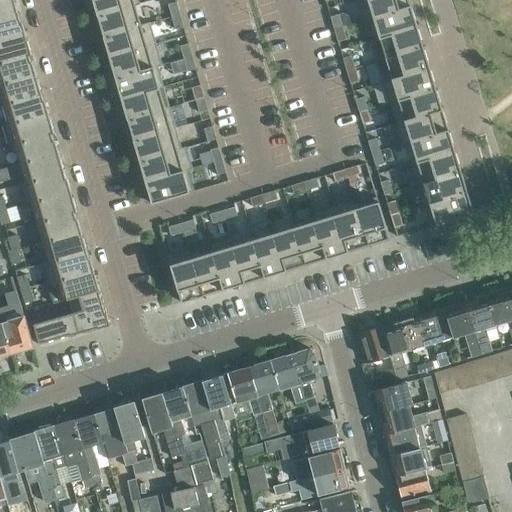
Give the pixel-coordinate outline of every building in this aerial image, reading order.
[(0,0),(0,19),(19,14),(19,12),(18,12),(15,2),(13,2),(12,0),(0,0)] [(138,0),(92,0),(97,16),(135,5),(135,6),(140,4),(138,0)] [(368,19),(410,6),(408,0),(357,0),(364,21),(368,20),(368,19)] [(172,17),(180,14),(176,2),(168,4),(172,17)] [(141,25),(135,6),(135,5),(97,16),(103,36),(141,25)] [(374,39),(417,26),(410,6),(368,19),(368,20),(374,38),(374,39)] [(0,40),(25,33),(19,14),(0,19),(0,40)] [(180,14),(172,17),(175,29),(184,27),(180,14)] [(334,29),(342,27),(339,14),(330,17),(334,29)] [(109,57),(156,43),(150,22),(141,25),(103,36),(109,57)] [(374,39),(374,38),(369,40),(376,61),(423,47),(417,26),(374,39)] [(342,27),(334,29),(338,42),(346,39),(342,27)] [(0,40),(0,61),(31,53),(27,41),(26,41),(24,35),(25,35),(25,34),(25,33),(0,40)] [(156,43),(109,57),(115,78),(158,66),(158,67),(163,65),(156,43)] [(180,46),(184,58),(192,56),(188,44),(180,46)] [(423,47),(376,61),(382,82),(429,68),(423,47)] [(0,82),(35,73),(30,55),(31,55),(31,54),(31,53),(0,61),(0,82)] [(196,68),(192,56),(184,58),(187,71),(196,68)] [(347,70),(355,68),(351,56),(343,58),(347,70)] [(121,99),(164,86),(158,67),(158,66),(115,78),(121,99)] [(355,68),(347,70),(350,83),(359,80),(355,68)] [(398,100),(436,89),(429,68),(382,82),(389,104),(398,101),(398,100)] [(0,82),(0,105),(3,105),(3,103),(42,92),(42,90),(40,91),(37,80),(36,81),(34,75),(35,74),(35,73),(0,82)] [(192,87),(196,100),(204,97),(200,85),(192,87)] [(127,119),(170,107),(164,86),(121,99),(127,119)] [(442,109),(436,89),(398,100),(398,101),(404,121),(442,109)] [(3,105),(8,121),(9,123),(48,112),(42,92),(3,103),(3,105)] [(208,110),(204,97),(196,100),(199,112),(208,110)] [(355,99),(359,112),(368,109),(364,97),(355,99)] [(170,107),(127,119),(133,140),(176,128),(170,107)] [(371,122),(368,109),(359,112),(363,124),(371,122)] [(406,143),(448,130),(442,109),(404,121),(395,123),(401,145),(406,144),(406,143)] [(15,144),(14,142),(54,131),(50,119),(49,120),(47,113),(48,113),(48,112),(9,123),(8,121),(1,123),(8,146),(15,144)] [(182,149),(182,148),(176,128),(133,140),(139,161),(182,149)] [(208,145),(216,142),(213,130),(204,132),(208,145)] [(406,144),(412,163),(454,150),(448,130),(406,143),(406,144)] [(14,142),(15,144),(20,162),(58,151),(53,133),(54,132),(54,131),(14,142)] [(368,141),(372,153),(380,151),(376,138),(368,141)] [(182,149),(139,161),(145,182),(188,169),(188,170),(193,169),(186,146),(182,148),(182,149)] [(214,162),(222,160),(218,147),(210,150),(214,162)] [(418,184),(461,171),(454,150),(412,163),(418,184)] [(20,162),(25,180),(26,182),(65,170),(64,169),(63,169),(60,159),(59,159),(57,153),(58,153),(58,152),(58,151),(20,162)] [(375,166),(384,163),(380,151),(372,153),(375,166)] [(226,172),(222,160),(214,162),(217,174),(226,172)] [(345,169),(347,177),(360,174),(357,165),(345,169)] [(188,169),(145,182),(152,203),(194,191),(188,170),(188,169)] [(347,177),(345,169),(332,173),(335,181),(347,177)] [(26,182),(25,180),(18,182),(25,205),(32,203),(31,201),(71,190),(65,170),(26,182)] [(425,205),(467,192),(461,171),(418,184),(425,205)] [(304,182),(306,190),(319,186),(316,178),(304,182)] [(384,194),(393,192),(389,180),(380,182),(384,194)] [(306,190),(304,182),(291,185),(294,194),(306,190)] [(71,191),(71,190),(31,201),(32,203),(37,221),(76,210),(73,197),(71,198),(70,192),(71,191)] [(275,190),(262,194),(265,203),(277,199),(275,190)] [(467,192),(425,205),(431,226),(474,213),(467,192)] [(265,203),(262,194),(250,198),(252,206),(265,203)] [(0,196),(0,209),(0,210),(9,208),(5,195),(0,196)] [(355,203),(368,245),(390,239),(377,196),(356,203),(355,203)] [(347,252),(368,245),(355,203),(356,203),(355,198),(333,205),(347,252)] [(391,215),(399,213),(395,200),(387,203),(391,215)] [(347,252),(333,205),(312,211),(313,216),(314,216),(327,258),(347,252)] [(235,207),(222,210),(225,219),(237,215),(235,207)] [(9,208),(0,210),(4,223),(13,221),(9,208)] [(37,221),(43,241),(81,230),(75,211),(76,211),(76,210),(37,221)] [(212,223),(225,219),(222,210),(210,214),(212,223)] [(399,213),(391,215),(394,228),(403,225),(399,213)] [(295,227),(306,264),(327,258),(314,216),(313,216),(292,222),(294,227),(295,227)] [(181,223),(183,231),(196,228),(193,219),(181,223)] [(183,231),(181,223),(168,227),(171,235),(183,231)] [(295,227),(294,227),(274,233),(285,271),(306,264),(295,227)] [(195,228),(184,231),(188,243),(199,239),(195,228)] [(43,241),(48,259),(49,260),(88,249),(87,247),(86,248),(83,237),(82,237),(80,231),(81,231),(81,230),(43,241)] [(253,239),(265,277),(285,271),(274,233),(254,239),(253,239)] [(8,237),(12,250),(20,247),(17,234),(8,237)] [(253,239),(254,239),(253,234),(232,240),(231,241),(244,283),(265,277),(253,239)] [(223,289),(244,283),(231,241),(232,240),(231,236),(208,243),(209,247),(211,247),(223,289)] [(20,247),(12,250),(16,263),(24,260),(20,247)] [(190,253),(203,296),(223,289),(211,247),(209,247),(191,253),(190,253)] [(190,253),(191,253),(189,248),(167,255),(181,302),(203,296),(190,253)] [(49,260),(48,259),(41,261),(47,282),(93,269),(88,249),(49,260)] [(78,294),(99,288),(96,276),(94,277),(93,271),(93,270),(94,270),(94,269),(93,269),(47,282),(53,303),(78,296),(78,294)] [(19,276),(23,289),(32,286),(28,273),(19,276)] [(32,286),(23,289),(27,302),(36,299),(32,286)] [(78,294),(78,296),(82,309),(78,310),(84,331),(82,331),(83,332),(110,325),(99,288),(78,294)] [(489,295),(486,296),(495,324),(511,318),(511,303),(507,289),(496,292),(496,291),(489,293),(489,295)] [(495,324),(486,296),(483,296),(482,295),(476,297),(476,298),(465,302),(481,354),(492,350),(485,327),(495,324)] [(471,357),(481,354),(465,302),(454,305),(453,303),(447,306),(447,307),(444,308),(453,337),(464,334),(471,357)] [(434,311),(423,315),(432,343),(453,337),(444,308),(441,309),(440,307),(433,310),(434,311)] [(39,343),(82,331),(84,331),(78,310),(33,323),(39,343)] [(401,321),(410,350),(432,343),(423,315),(412,318),(411,317),(405,318),(405,320),(401,321)] [(2,324),(10,353),(12,353),(15,354),(20,352),(22,350),(32,347),(24,317),(2,324)] [(391,325),(381,328),(390,356),(394,368),(397,379),(409,375),(402,352),(410,350),(401,321),(399,322),(398,321),(391,323),(391,325)] [(0,324),(0,357),(1,358),(7,356),(9,354),(10,353),(2,324),(0,324)] [(390,356),(381,328),(381,326),(359,333),(368,363),(390,356)] [(296,351),(291,353),(304,399),(313,396),(309,381),(321,377),(314,351),(309,348),(297,352),(296,351)] [(511,373),(511,365),(507,350),(497,354),(503,376),(511,373)] [(435,355),(436,357),(439,367),(449,364),(445,352),(435,355)] [(270,360),(278,389),(291,386),(295,402),(304,399),(291,353),(285,355),(285,356),(270,360)] [(503,376),(497,354),(486,357),(493,380),(503,376)] [(482,383),(493,380),(486,357),(475,360),(482,383)] [(254,364),(248,366),(270,435),(279,433),(267,393),(278,389),(270,360),(254,365),(254,364)] [(464,364),(471,386),(482,383),(475,360),(464,364)] [(432,361),(415,366),(417,373),(430,369),(434,368),(432,362),(432,361)] [(471,386),(464,364),(453,367),(460,387),(460,390),(471,386)] [(270,435),(248,366),(243,368),(227,373),(236,402),(248,398),(260,438),(270,435)] [(450,390),(460,387),(453,367),(444,370),(450,390)] [(394,368),(383,372),(386,382),(397,379),(394,368)] [(450,390),(444,370),(434,373),(440,393),(450,390)] [(222,374),(202,380),(220,441),(221,441),(230,438),(224,420),(233,417),(230,403),(231,403),(222,374)] [(430,376),(422,378),(428,400),(436,398),(430,376)] [(182,387),(190,415),(194,426),(205,423),(221,477),(230,475),(225,461),(226,460),(221,441),(220,441),(202,380),(182,387)] [(402,383),(374,390),(379,412),(408,404),(402,383)] [(182,387),(162,392),(176,437),(181,435),(185,434),(180,418),(190,415),(182,387)] [(181,454),(185,467),(207,460),(203,447),(186,452),(184,445),(181,435),(176,437),(162,392),(162,393),(162,392),(142,398),(152,431),(163,428),(172,457),(181,454)] [(114,407),(131,464),(137,462),(133,450),(136,449),(133,439),(144,436),(134,401),(131,402),(130,399),(127,397),(121,399),(119,402),(120,405),(114,407)] [(408,404),(379,412),(385,433),(419,424),(441,419),(438,408),(411,415),(408,404)] [(114,407),(94,413),(106,455),(107,458),(122,454),(125,466),(131,464),(114,407)] [(313,425),(333,420),(330,407),(309,413),(312,425),(313,425)] [(312,425),(309,413),(308,413),(308,412),(288,417),(292,431),(312,425)] [(94,413),(74,419),(94,485),(101,483),(99,475),(94,458),(106,455),(94,413)] [(466,413),(446,418),(449,429),(469,424),(466,413)] [(94,485),(74,419),(54,425),(66,466),(67,468),(78,464),(85,488),(94,485)] [(446,440),(441,419),(432,421),(437,442),(446,440)] [(338,445),(338,444),(333,424),(240,447),(243,457),(258,454),(280,448),(283,459),(338,445)] [(419,424),(385,433),(390,455),(425,446),(419,424)] [(449,429),(452,439),(472,434),(469,424),(449,429)] [(54,425),(34,431),(47,476),(51,474),(55,487),(52,488),(55,500),(65,497),(57,469),(66,466),(54,425)] [(10,439),(19,471),(23,469),(28,484),(37,481),(44,503),(55,500),(52,488),(55,487),(51,474),(47,476),(34,431),(14,437),(10,439)] [(452,439),(454,449),(474,444),(472,434),(452,439)] [(19,471),(10,439),(0,441),(0,473),(9,504),(19,501),(11,473),(19,471)] [(201,440),(184,445),(186,452),(203,447),(201,440)] [(454,449),(457,459),(477,454),(474,444),(454,449)] [(425,446),(390,455),(396,476),(424,469),(430,468),(425,446)] [(289,481),(344,467),(339,449),(308,456),(310,467),(268,477),(271,486),(289,482),(289,481)] [(450,452),(438,456),(440,465),(442,465),(452,462),(450,453),(450,452)] [(457,459),(459,469),(479,464),(477,454),(457,459)] [(179,490),(203,484),(202,482),(213,479),(207,460),(185,467),(173,470),(179,490)] [(452,462),(442,465),(444,472),(454,469),(452,462)] [(459,469),(462,480),(482,475),(479,464),(459,469)] [(258,466),(246,469),(251,491),(251,493),(260,491),(264,490),(258,466)] [(318,495),(349,487),(344,467),(289,481),(289,482),(292,491),(315,485),(318,495)] [(424,469),(396,476),(401,497),(430,490),(424,469)] [(0,506),(9,504),(0,473),(0,506)] [(462,480),(465,490),(485,485),(482,475),(462,480)] [(131,501),(139,499),(140,499),(135,478),(127,480),(131,501)] [(289,482),(273,486),(275,495),(292,491),(289,482)] [(209,511),(203,484),(179,490),(162,494),(165,511),(209,511)] [(467,500),(487,495),(485,485),(465,490),(467,500)] [(459,487),(444,491),(447,503),(462,499),(459,487)] [(344,511),(354,509),(350,491),(319,498),(322,508),(306,511),(271,511),(270,511),(344,511)] [(434,511),(430,494),(402,501),(404,511),(434,511)] [(140,499),(139,499),(141,511),(160,511),(157,495),(140,499)] [(486,511),(483,503),(473,505),(474,511),(486,511)]
